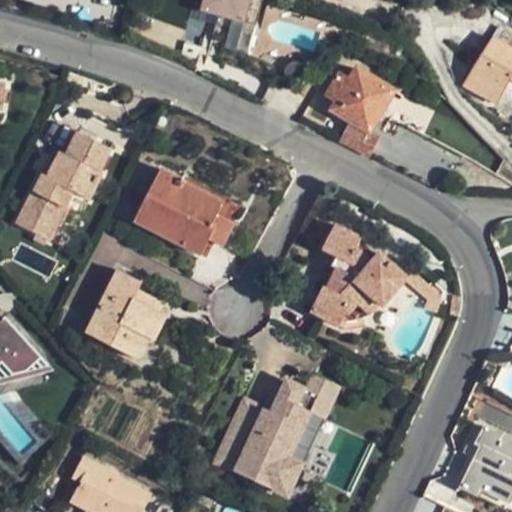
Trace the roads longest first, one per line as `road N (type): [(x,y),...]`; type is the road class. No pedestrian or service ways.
road 1 (tertiary): [(388,511),(478,304),(478,283),(460,242),(432,212),(319,157)]
road 2 (tertiary): [(319,157),(161,78),(0,30)]
road 3 (residential): [(319,157),(237,314)]
